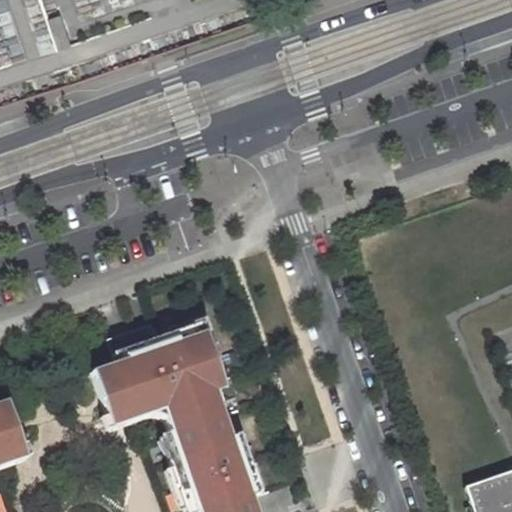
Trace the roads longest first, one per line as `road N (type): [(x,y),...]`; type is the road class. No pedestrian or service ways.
road 1 (unclassified): [(260,121),(394,511)]
road 2 (tertiary): [(0,196),(260,121)]
road 3 (tertiary): [(260,121),(511,20)]
road 4 (tertiary): [(240,64),(0,147)]
road 5 (tertiary): [(423,0),(240,64)]
